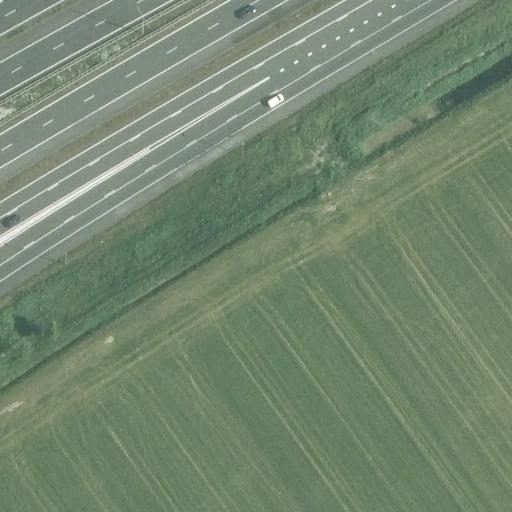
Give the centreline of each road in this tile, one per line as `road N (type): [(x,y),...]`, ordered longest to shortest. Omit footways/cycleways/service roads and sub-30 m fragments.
road 1 (motorway): [(0,267),(147,170),(260,64)]
road 2 (motorway): [(0,219),(260,64)]
road 3 (motorway): [(0,152),(260,0)]
road 4 (motorway): [(142,0),(0,79)]
road 5 (motorway): [(260,64),(373,0)]
